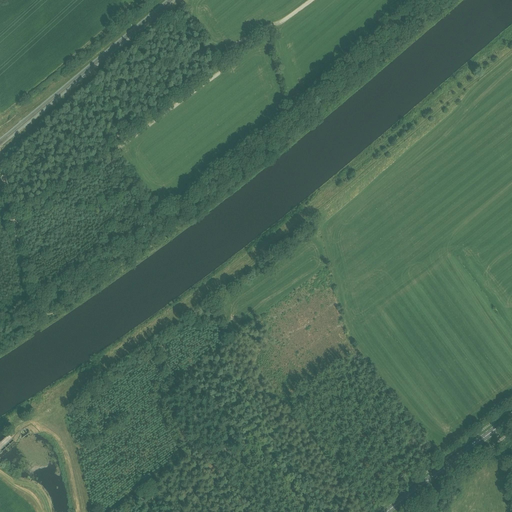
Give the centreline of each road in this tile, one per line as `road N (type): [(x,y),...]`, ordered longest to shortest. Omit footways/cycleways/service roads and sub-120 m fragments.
road 1 (track): [(105,511),(185,453),(258,427),(283,399),(256,361),(227,348),(182,376),(161,405)]
road 2 (primary): [(386,511),(511,416)]
road 3 (track): [(39,310),(2,175)]
